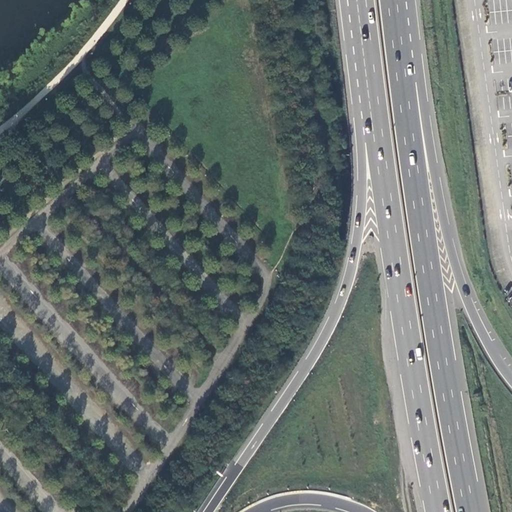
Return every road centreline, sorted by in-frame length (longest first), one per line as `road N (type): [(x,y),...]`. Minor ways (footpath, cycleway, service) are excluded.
road 1 (trunk): [(469,511),(401,82)]
road 2 (trunk): [(373,125),(362,144),(356,248),(339,306),(208,511)]
road 3 (trunk): [(373,125),(438,511)]
road 4 (trunk): [(511,377),(461,284),(426,119),(401,82)]
road 5 (trunk): [(358,0),(373,125)]
